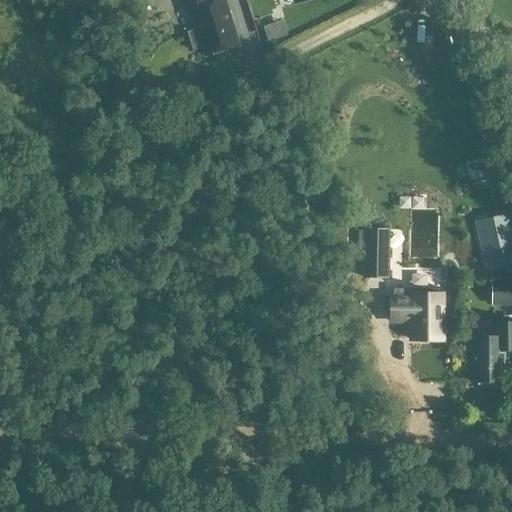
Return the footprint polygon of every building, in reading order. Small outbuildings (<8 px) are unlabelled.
[(238,46),(223,0),(212,0),(189,7),(197,31),(188,33),(193,51),(202,48),(205,57),(238,46)] [(476,223),(486,268),(511,262),(511,249),(504,216),(476,223)] [(364,230),(364,231),(364,251),(364,278),(387,278),(388,230),(364,230)] [(409,263),(428,262),(427,238),(408,239),(409,263)] [(511,282),(491,283),(491,307),(511,306),(511,282)] [(440,295),(440,289),(392,289),(392,297),(391,297),(391,322),(405,322),(411,322),(411,340),(441,340),(442,295),(440,295)] [(508,357),(508,351),(511,351),(511,323),(492,323),(493,338),(471,338),(472,382),(476,382),(478,385),(488,385),(489,382),(504,382),(504,365),(508,357)]
